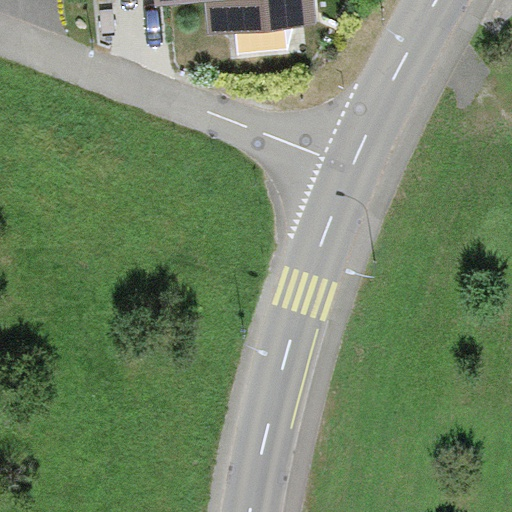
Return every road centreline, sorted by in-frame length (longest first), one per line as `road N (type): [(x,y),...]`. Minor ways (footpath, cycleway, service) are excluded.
road 1 (residential): [(351,166),(0,35)]
road 2 (tertiary): [(251,511),(305,296),(351,166)]
road 3 (tertiary): [(351,166),(438,0)]
